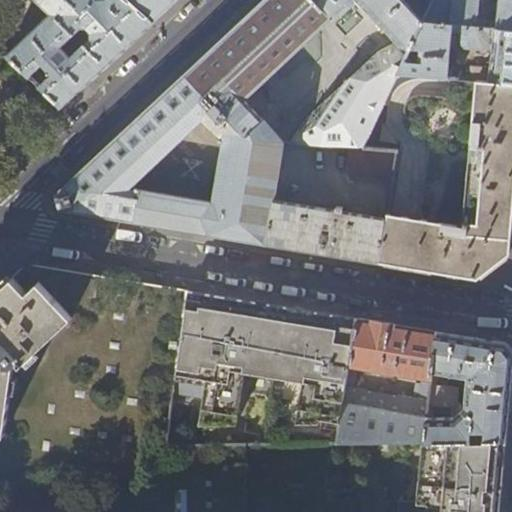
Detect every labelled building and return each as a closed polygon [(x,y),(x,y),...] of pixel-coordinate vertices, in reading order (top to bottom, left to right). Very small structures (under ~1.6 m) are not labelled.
[(34,0),(49,13),(4,54),(28,77),(41,64),(52,74),(39,87),(61,108),(103,68),(153,21),(129,0),(34,0)] [(263,0),(234,28),(154,103),(108,146),(57,195),(61,209),(113,218),(188,230),(266,243),(274,199),(283,142),(263,120),(262,121),(243,101),(351,0),(356,0),(394,38),(361,80),(356,77),(353,82),(358,85),(346,110),(341,107),(338,112),(344,115),(341,146),(351,147),(362,148),(398,73),(406,57),(410,48),(423,23),(401,0),(263,0)] [(129,0),(153,21),(175,1),(175,0),(129,0)] [(511,0),(433,0),(423,23),(511,31),(511,0)] [(511,31),(423,23),(410,48),(424,50),(422,62),(412,61),(411,59),(411,58),(409,57),(408,57),(406,57),(398,73),(447,78),(452,31),(462,32),(460,42),(464,48),(483,50),(490,44),(491,37),(499,37),(497,68),(487,67),(487,70),(483,67),(471,66),(469,80),(476,80),(511,83),(511,31)] [(511,219),(511,83),(476,80),(461,225),(387,213),(386,217),(379,262),(414,267),(477,278),(509,253),(511,219)] [(398,150),(362,148),(351,147),(347,168),(394,175),(398,150)] [(386,217),(274,199),(266,243),(277,245),(346,256),(379,262),(386,217)] [(174,386),(187,291),(112,278),(43,267),(27,264),(1,288),(0,289),(0,492),(74,491),(111,491),(111,511),(245,511),(245,444),(166,446),(174,386)] [(269,304),(187,291),(174,386),(211,390),(204,432),(244,431),(253,385),(315,398),(320,388),(344,395),(345,389),(348,372),(349,366),(357,319),(269,304)] [(432,372),(436,332),(396,325),(357,319),(349,366),(384,371),(396,373),(396,372),(422,376),(419,400),(369,392),(367,398),(344,395),(343,402),(336,443),(425,442),(427,418),(428,405),(431,384),(432,372)] [(478,339),(436,332),(432,372),(467,377),(464,406),(454,401),(455,387),(431,384),(428,405),(449,407),(447,417),(427,418),(425,442),(506,440),(510,402),(511,377),(511,352),(505,343),(478,339)] [(345,389),(353,390),(356,373),(348,372),(345,389)] [(499,511),(506,440),(425,442),(417,511),(499,511)] [(74,491),(0,492),(0,503),(74,503),(74,491)]
